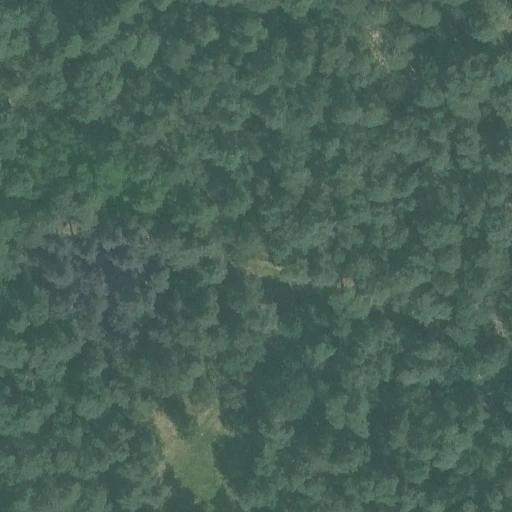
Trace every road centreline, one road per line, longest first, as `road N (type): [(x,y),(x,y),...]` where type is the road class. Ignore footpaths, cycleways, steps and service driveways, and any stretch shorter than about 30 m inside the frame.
road 1 (track): [(0,232),(276,276),(511,327)]
road 2 (track): [(511,23),(342,0)]
